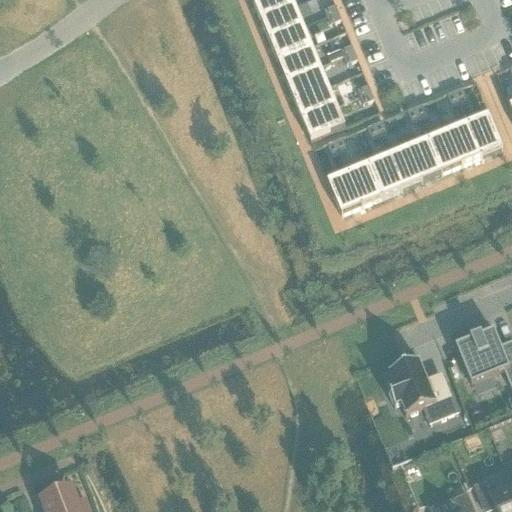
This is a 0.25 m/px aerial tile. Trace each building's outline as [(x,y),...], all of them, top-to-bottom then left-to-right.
[(291,0),(265,0),(253,5),(261,25),(296,11),(291,0)] [(335,9),(324,13),(327,21),(338,16),(335,9)] [(296,11),(261,25),(270,45),(304,31),(296,11)] [(338,16),(327,21),(331,28),(342,24),(338,16)] [(304,31),(270,45),(278,65),(312,51),(304,31)] [(352,49),(341,53),(344,61),(355,56),(352,49)] [(312,51),(278,65),(286,85),(320,71),(312,51)] [(355,56),(344,61),(347,68),(358,64),(355,56)] [(320,71),(286,85),(294,105),(329,91),(320,71)] [(368,89),(357,93),(360,101),(371,96),(368,89)] [(329,91),(294,105),(303,125),(337,111),(329,91)] [(462,92),(455,95),(459,106),(467,103),(462,92)] [(455,95),(447,98),(452,109),(459,106),(455,95)] [(371,96),(360,101),(363,108),(374,104),(371,96)] [(422,108),(415,111),(419,123),(427,119),(422,108)] [(337,111),(303,125),(311,145),(345,131),(337,111)] [(415,111),(407,114),(412,126),(419,123),(415,111)] [(489,118),(468,127),(483,161),(502,153),(503,153),(489,119),(489,118)] [(382,125),(375,128),(379,139),(387,136),(382,125)] [(468,127),(448,135),(463,170),(483,161),(468,127)] [(375,128),(367,131),(372,142),(379,139),(375,128)] [(448,135),(428,143),(443,178),(463,170),(448,135)] [(342,142),(335,145),(340,156),(347,153),(342,142)] [(428,143),(408,152),(423,186),(443,178),(428,143)] [(335,145),(327,148),(332,159),(340,156),(335,145)] [(408,152),(388,160),(403,194),(423,186),(408,152)] [(388,160),(368,168),(383,203),(403,194),(388,160)] [(368,168),(348,176),(363,211),(383,203),(368,168)] [(348,176),(328,185),(342,219),(363,211),(348,176)] [(494,334),(456,350),(471,389),(504,375),(511,393),(511,345),(501,350),(494,334)] [(419,366),(420,366),(419,365),(388,377),(389,378),(390,378),(395,390),(388,392),(388,391),(387,391),(395,411),(396,411),(396,410),(402,407),(407,419),(406,420),(406,421),(424,413),(430,429),(458,418),(445,385),(429,392),(419,366)] [(511,511),(511,489),(511,488),(490,497),(485,485),(473,490),(482,511),(483,511),(494,508),(495,511),(511,511)] [(88,511),(86,503),(76,507),(70,492),(42,503),(45,511),(88,511)] [(473,511),(467,497),(456,502),(460,511),(473,511)]
